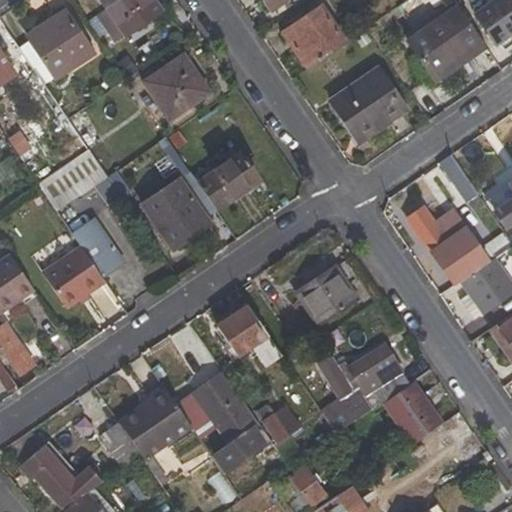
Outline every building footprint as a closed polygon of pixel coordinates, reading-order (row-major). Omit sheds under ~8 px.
[(100,0),(126,39),(163,12),(154,0),(100,0)] [(262,0),(271,13),(288,0),(262,0)] [(511,33),(511,0),(493,0),(474,14),(495,45),(511,33)] [(432,78),(483,43),(458,6),(406,42),(432,78)] [(320,7),(282,33),(307,71),(346,43),(320,7)] [(66,11),(26,38),(57,81),(95,55),(66,11)] [(0,70),(24,54),(15,41),(12,44),(0,25),(0,70)] [(436,85),(487,49),(483,43),(432,78),(436,85)] [(155,101),(147,107),(161,128),(210,94),(185,56),(143,83),(155,101)] [(406,111),(378,68),(329,101),(359,144),(406,111)] [(29,125),(6,140),(18,156),(39,141),(29,125)] [(38,186),(57,213),(108,178),(89,150),(38,186)] [(260,182),(242,154),(199,185),(213,207),(217,212),(260,182)] [(468,203),(478,197),(451,155),(441,162),(468,203)] [(205,214),(213,207),(199,185),(189,192),(179,177),(139,204),(173,252),(212,225),(205,214)] [(511,181),(485,200),(505,230),(511,225),(511,181)] [(416,242),(421,239),(454,286),(459,283),(495,258),(511,246),(511,245),(503,233),(460,262),(423,208),(408,218),(416,232),(412,236),(416,242)] [(96,218),(72,236),(81,249),(102,279),(126,263),(96,218)] [(44,274),(67,309),(105,283),(102,279),(81,249),(44,274)] [(0,261),(0,311),(33,290),(9,255),(0,261)] [(481,318),(511,296),(511,282),(495,258),(459,283),(467,296),(481,318)] [(332,269),(296,294),(318,327),(359,300),(349,287),(346,289),(332,269)] [(460,301),(474,322),(481,318),(467,296),(460,301)] [(265,369),(282,357),(247,306),(216,328),(237,359),(252,349),(265,369)] [(511,313),(496,324),(511,348),(511,313)] [(0,326),(0,351),(6,359),(19,378),(47,358),(35,342),(25,349),(5,323),(0,326)] [(331,349),(343,340),(336,329),(323,338),(331,349)] [(320,412),(335,435),(382,403),(410,385),(383,345),(354,364),(351,359),(338,367),(328,353),(314,363),(340,399),(320,412)] [(0,363),(0,382),(7,392),(16,387),(0,363)] [(255,428),(258,425),(223,374),(177,405),(192,427),(225,475),(267,446),(255,428)] [(382,403),(411,446),(442,424),(414,382),(410,385),(382,403)] [(192,427),(177,405),(166,390),(118,422),(141,456),(144,461),(192,427)] [(272,445),(288,468),(303,458),(291,440),(297,436),(294,430),(300,425),(287,405),(274,414),(268,407),(257,414),(276,442),(272,445)] [(123,468),(141,456),(118,422),(101,434),(123,468)] [(457,443),(448,430),(424,448),(432,459),(457,443)] [(59,454),(49,441),(23,463),(34,477),(62,509),(94,488),(113,475),(98,459),(79,476),(73,481),(54,459),(59,454)] [(79,476),(59,454),(54,459),(73,481),(79,476)] [(17,469),(29,482),(34,477),(23,463),(17,469)] [(216,482),(204,465),(199,468),(211,485),(216,482)] [(305,467),(275,487),(293,511),(304,511),(327,496),(305,467)] [(199,468),(171,486),(189,511),(207,511),(227,498),(224,495),(232,490),(223,478),(216,482),(211,485),(199,468)] [(368,511),(351,486),(313,511),(368,511)] [(114,511),(94,488),(67,511),(114,511)]
